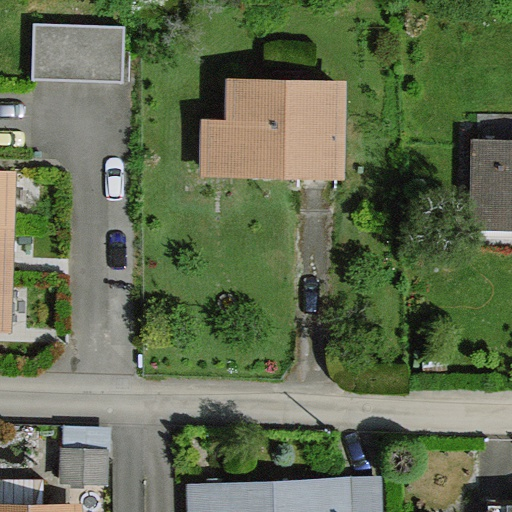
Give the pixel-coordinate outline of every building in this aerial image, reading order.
[(39,27),(37,81),(125,85),(127,30),(39,27)] [(343,170),(346,72),(227,69),(226,111),(205,111),(203,167),(343,170)] [(511,133),(474,132),(472,224),(511,224),(511,133)] [(0,329),(10,330),(14,175),(0,174),(0,329)] [(375,511),(373,469),(189,481),(190,511),(375,511)]
